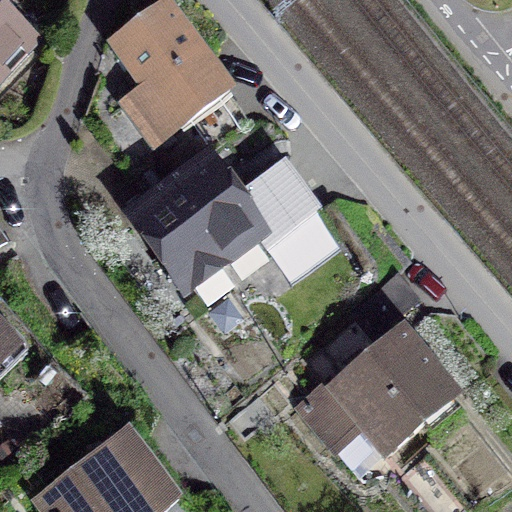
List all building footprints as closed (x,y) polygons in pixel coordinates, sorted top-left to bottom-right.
[(168,11),(118,47),(149,89),(126,105),(155,145),(227,93),(168,11)] [(0,79),(32,46),(0,14),(0,79)] [(286,165),(233,203),(257,238),(268,253),(321,215),(286,165)] [(178,180),(167,188),(221,263),(257,238),(233,203),(207,167),(182,185),(178,180)] [(161,201),(136,219),(185,288),(221,263),(167,188),(157,195),(161,201)] [(396,276),(354,311),(375,337),(417,302),(396,276)] [(0,337),(0,366),(14,354),(0,337)] [(331,383),(300,407),(333,447),(360,425),(387,457),(454,403),(401,338),(337,390),(331,383)] [(127,435),(35,501),(43,511),(177,511),(181,510),(127,435)]
